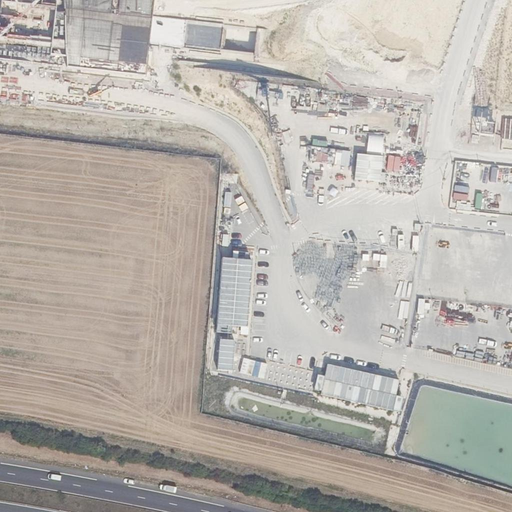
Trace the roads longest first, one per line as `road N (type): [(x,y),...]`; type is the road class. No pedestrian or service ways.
road 1 (track): [(0,418),(387,511)]
road 2 (trunk): [(208,511),(0,472)]
